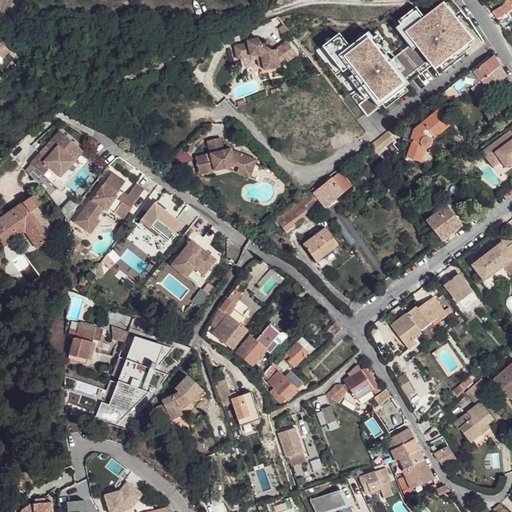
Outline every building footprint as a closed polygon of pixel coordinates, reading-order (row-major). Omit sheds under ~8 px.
[(347,28),(315,52),(366,119),(377,110),(379,113),(423,80),(420,75),(430,68),(437,77),(442,73),(440,71),(450,64),(472,48),(454,25),(464,18),(452,2),(450,3),(449,2),(424,21),(415,9),(394,25),(388,17),(357,41),(347,28)] [(494,12),(498,19),(508,11),(504,5),(494,12)] [(235,48),(238,61),(251,57),(258,56),(262,58),(264,67),(265,71),(280,68),(280,64),(286,59),(289,63),(298,56),(288,42),(276,51),(271,53),(260,44),(259,39),(247,42),(248,44),(235,48)] [(258,56),(251,57),(252,62),(257,61),(259,62),(260,67),(264,67),(262,58),(258,56)] [(499,66),(493,57),(472,72),(474,75),(479,82),(499,66)] [(506,78),(499,66),(479,82),(475,85),(480,93),(482,95),(506,78)] [(475,85),(469,89),(475,97),(480,93),(475,85)] [(452,87),(445,93),(450,99),(457,95),(454,90),(452,87)] [(480,93),(475,97),(480,103),(485,100),(482,95),(480,93)] [(412,132),(408,141),(411,143),(410,144),(404,158),(417,163),(422,149),(419,147),(419,144),(420,141),(422,139),(425,138),(428,140),(430,143),(449,127),(436,110),(412,132)] [(285,144),(290,131),(273,124),(268,137),(285,144)] [(408,141),(412,132),(404,129),(400,140),(410,144),(411,143),(408,141)] [(60,131),(30,164),(34,168),(55,188),(77,165),(73,161),(82,152),(60,131)] [(375,146),(369,150),(374,157),(383,150),(391,143),(398,139),(394,132),(375,146)] [(289,148),(305,158),(314,144),(298,135),(289,148)] [(506,136),(482,153),(488,160),(495,154),(501,162),(506,169),(511,164),(511,140),(511,142),(506,136)] [(429,146),(430,143),(428,140),(425,138),(422,139),(420,141),(419,144),(419,147),(422,149),(424,149),(426,149),(427,148),(429,146)] [(195,158),(199,176),(234,167),(238,169),(245,171),(250,159),(239,155),(232,156),(230,150),(223,152),(220,139),(206,142),(209,155),(195,158)] [(424,149),(422,149),(417,163),(420,165),(426,149),(424,149)] [(495,154),(488,160),(494,168),(501,162),(495,154)] [(245,171),(238,169),(236,174),(248,179),(256,161),(250,159),(245,171)] [(30,164),(24,169),(29,174),(34,168),(30,164)] [(77,165),(55,188),(59,191),(79,167),(77,165)] [(339,173),(331,180),(345,197),(345,198),(353,192),(339,173)] [(89,204),(75,223),(91,234),(108,209),(124,219),(145,190),(138,185),(129,198),(120,192),(126,183),(112,174),(91,205),(89,204)] [(345,197),(331,180),(313,194),(311,192),(301,199),(300,199),(308,209),(310,211),(320,203),(327,212),(345,198),(345,197)] [(30,212),(35,208),(39,205),(40,202),(39,198),(36,196),(33,195),(0,218),(0,241),(3,247),(24,232),(36,249),(49,240),(46,236),(30,212)] [(71,197),(69,200),(76,205),(78,203),(71,197)] [(300,199),(276,219),(287,234),(295,228),(292,223),(308,209),(300,199)] [(69,200),(61,210),(66,217),(76,205),(69,200)] [(167,210),(157,203),(140,226),(158,240),(159,238),(168,245),(176,234),(175,232),(174,231),(173,230),(172,228),(171,226),(171,225),(171,223),(171,221),(171,219),(169,220),(170,219),(170,217),(169,216),(168,215),(167,215),(166,215),(165,216),(163,215),(167,210)] [(463,227),(466,224),(450,203),(447,207),(463,227)] [(447,207),(426,222),(441,243),(463,227),(447,207)] [(53,232),(35,208),(30,212),(46,236),(53,232)] [(261,223),(264,227),(270,223),(267,219),(261,223)] [(303,245),(315,261),(331,249),(332,251),(338,245),(325,228),(303,245)] [(198,234),(186,249),(189,251),(186,255),(183,253),(172,266),(187,278),(192,271),(195,268),(204,276),(216,261),(200,248),(206,240),(198,234)] [(484,260),(480,257),(472,263),(487,283),(511,263),(511,242),(511,243),(505,243),(505,240),(501,239),(499,241),(499,249),(493,253),(484,260)] [(117,267),(109,258),(103,264),(112,272),(117,267)] [(87,265),(90,278),(103,274),(100,262),(87,265)] [(195,268),(192,271),(202,279),(204,276),(195,268)] [(442,283),(445,287),(459,275),(456,272),(442,283)] [(459,275),(445,287),(458,303),(472,292),(459,275)] [(9,299),(17,299),(20,293),(1,282),(0,283),(0,290),(1,292),(9,299)] [(234,290),(228,299),(238,305),(244,297),(234,290)] [(203,291),(196,299),(204,305),(210,297),(203,291)] [(70,296),(68,317),(88,319),(90,298),(70,296)] [(417,307),(409,314),(421,332),(445,313),(433,298),(424,306),(419,309),(417,307)] [(204,305),(196,299),(194,303),(202,309),(204,305)] [(215,317),(210,325),(217,331),(229,317),(238,305),(228,299),(221,310),(220,310),(215,317)] [(421,332),(409,314),(393,325),(411,350),(419,344),(414,337),(421,332)] [(233,350),(246,332),(239,326),(229,317),(217,331),(213,336),(233,350)] [(246,332),(252,324),(245,318),(239,326),(246,332)] [(90,352),(97,354),(103,331),(72,322),(69,332),(74,334),(69,355),(87,360),(90,352)] [(340,329),(335,323),(326,332),(332,338),(340,329)] [(255,342),(266,350),(278,334),(268,326),(255,342)] [(347,335),(340,329),(332,338),(338,344),(347,335)] [(278,334),(266,350),(270,354),(284,336),(280,332),(278,334)] [(112,343),(124,348),(128,338),(116,333),(112,343)] [(252,366),(266,350),(255,342),(249,337),(236,354),(252,366)] [(302,338),(284,358),(295,368),(314,347),(302,338)] [(121,357),(97,422),(128,428),(168,382),(156,377),(163,359),(133,348),(129,360),(121,357)] [(511,365),(496,380),(511,398),(511,365)] [(259,381),(265,374),(257,367),(251,373),(259,381)] [(274,371),(270,368),(265,374),(259,381),(262,384),(274,371)] [(348,374),(350,377),(359,372),(356,368),(348,374)] [(373,390),(355,401),(358,406),(379,392),(364,369),(360,371),(373,390)] [(349,390),(355,401),(373,390),(360,371),(359,372),(350,377),(343,382),(345,384),(349,390)] [(296,389),(284,379),(279,373),(269,384),(274,390),(270,394),(281,404),(285,401),(296,389)] [(288,375),(284,379),(296,389),(299,385),(288,375)] [(155,408),(161,421),(169,417),(170,418),(181,413),(178,408),(189,401),(196,408),(208,395),(188,376),(176,389),(179,392),(161,401),(162,405),(155,408)] [(461,387),(465,392),(466,391),(474,383),(470,379),(461,387)] [(486,396),(476,382),(474,383),(466,391),(476,404),(486,396)] [(327,395),(339,403),(345,392),(342,386),(341,386),(335,388),(327,395)] [(223,387),(216,389),(222,407),(225,416),(235,412),(241,430),(250,426),(252,433),(263,429),(254,401),(239,406),(238,402),(233,403),(228,389),(224,390),(223,387)] [(453,393),(458,399),(465,392),(461,387),(453,393)] [(390,397),(385,390),(374,398),(379,405),(390,397)] [(394,398),(391,400),(384,405),(387,410),(397,403),(394,398)] [(483,402),(456,423),(461,430),(463,429),(474,443),(485,436),(482,432),(498,420),(483,402)] [(390,415),(387,410),(384,405),(375,411),(381,421),(387,418),(390,415)] [(320,410),(326,425),(335,422),(329,406),(320,410)] [(169,417),(161,421),(163,424),(182,415),(181,413),(170,418),(169,417)] [(390,434),(395,431),(387,418),(381,421),(390,434)] [(335,422),(326,425),(329,432),(342,427),(340,420),(335,422)] [(250,426),(241,430),(243,436),(252,433),(250,426)] [(297,427),(280,433),(288,457),(304,452),(305,452),(297,427)] [(413,441),(408,430),(388,440),(392,450),(413,441)] [(367,443),(371,455),(376,453),(372,441),(367,443)] [(418,450),(413,441),(392,450),(397,460),(418,450)] [(448,447),(435,455),(440,463),(443,468),(457,460),(457,459),(453,454),(448,447)] [(423,461),(418,450),(397,460),(403,471),(423,461)] [(304,452),(288,457),(291,466),(307,460),(304,452)] [(371,455),(374,461),(380,459),(378,453),(376,453),(371,455)] [(433,481),(423,461),(403,471),(411,489),(418,487),(433,481)] [(359,477),(362,486),(367,484),(370,494),(380,491),(382,498),(391,495),(387,481),(390,480),(386,468),(359,477)] [(449,476),(450,479),(461,472),(460,469),(449,476)] [(121,490),(106,495),(111,511),(117,511),(132,507),(145,494),(127,481),(121,490)] [(411,489),(400,493),(405,503),(421,497),(418,487),(411,489)] [(445,487),(438,490),(434,492),(437,499),(448,495),(445,487)] [(332,493),(311,500),(314,511),(325,511),(336,508),(345,505),(342,492),(333,495),(332,493)] [(23,511),(22,511),(54,511),(54,502),(39,503),(39,507),(32,508),(23,511)] [(87,511),(86,502),(69,504),(69,511),(87,511)] [(225,511),(222,503),(207,508),(208,511),(225,511)]
